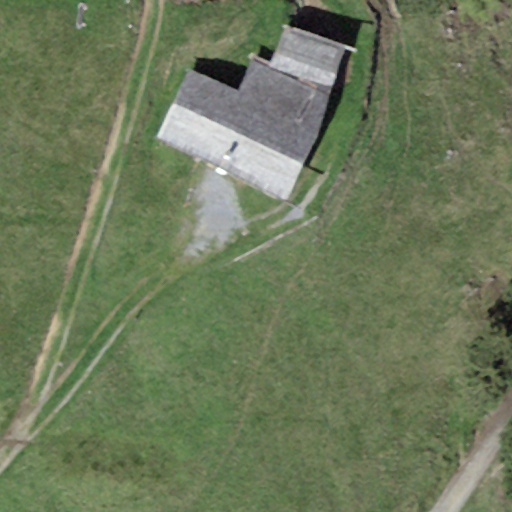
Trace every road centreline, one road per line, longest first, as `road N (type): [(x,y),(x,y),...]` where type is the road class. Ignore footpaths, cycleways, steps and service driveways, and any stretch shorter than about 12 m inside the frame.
road 1 (track): [(0,457),(47,365),(148,0)]
road 2 (track): [(47,365),(337,168)]
